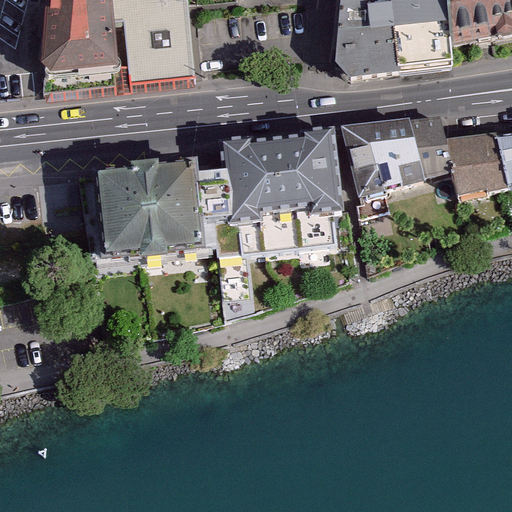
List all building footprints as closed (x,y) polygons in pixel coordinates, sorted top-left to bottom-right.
[(50,0),(48,80),(119,74),(116,23),(114,0),(50,0)] [(114,0),(116,23),(128,22),(134,82),(197,78),(190,0),(114,0)] [(345,0),(339,66),(342,77),(350,85),(399,79),(401,0),(345,0)] [(452,0),(401,0),(399,79),(453,70),(453,50),(452,0)] [(511,0),(452,0),(453,50),(511,38),(511,0)] [(441,117),(351,133),(364,205),(453,188),(447,148),(441,117)] [(335,137),(226,147),(228,171),(232,216),(233,227),(242,227),(336,219),(342,218),(335,137)] [(492,140),(447,148),(453,188),(456,205),(508,197),(499,145),(493,146),(492,140)] [(511,143),(499,145),(506,194),(511,193),(511,143)] [(199,165),(97,177),(107,262),(108,271),(210,260),(205,219),(200,173),(199,165)] [(232,216),(228,171),(200,173),(205,219),(232,216)] [(107,262),(97,177),(42,182),(50,267),(107,262)] [(336,219),(242,227),(245,260),(339,253),(336,219)]
